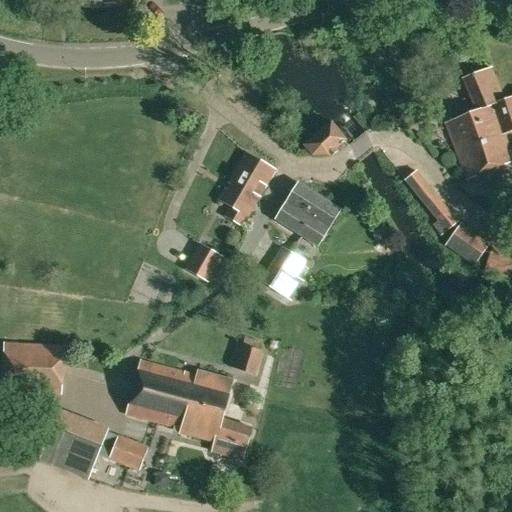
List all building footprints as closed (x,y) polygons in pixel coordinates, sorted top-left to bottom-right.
[(511,97),(504,100),(491,68),(464,79),(477,112),(446,125),(469,181),(511,163),(511,151),(505,135),(511,131),(511,97)] [(329,156),(346,140),(331,123),(304,147),(313,157),(329,156)] [(243,227),(275,170),(246,153),(220,201),(232,208),(226,217),(243,227)] [(407,183),(439,220),(431,226),(440,237),(459,221),(418,173),(407,183)] [(318,247),(341,211),(298,183),(275,219),(318,247)] [(492,244),(461,223),(445,246),(474,267),(492,244)] [(209,283),(223,257),(199,244),(185,269),(209,283)] [(511,280),(511,251),(494,246),(485,271),(511,280)] [(298,278),(307,262),(283,247),(261,282),(292,302),(305,282),(298,278)] [(244,337),(242,345),(236,343),(229,367),(256,376),(264,352),(258,350),(260,342),(251,339),(244,337)] [(61,393),(64,347),(4,344),(1,390),(61,393)] [(127,415),(174,428),(181,430),(179,434),(214,443),(211,452),(243,461),(251,428),(223,421),(234,380),(197,370),(196,376),(141,361),(127,415)] [(40,460),(89,479),(98,454),(140,471),(149,448),(59,412),(40,460)]
